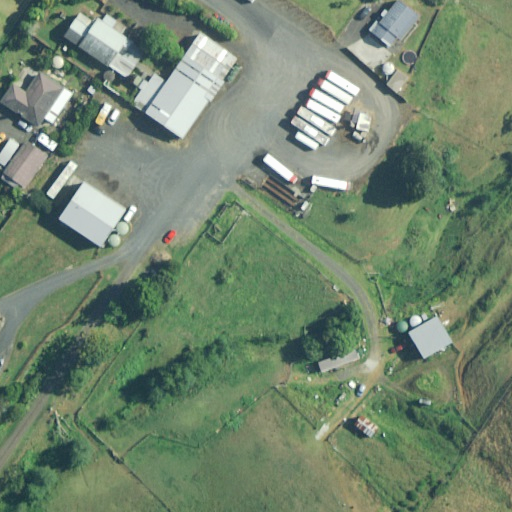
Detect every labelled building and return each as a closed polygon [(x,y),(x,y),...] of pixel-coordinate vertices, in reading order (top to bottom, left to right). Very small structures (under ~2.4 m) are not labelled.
[(420,16),(401,0),(399,0),(379,22),(377,20),(369,29),(391,49),(420,16)] [(81,12),(64,37),(127,79),(148,49),(125,33),(130,26),(108,11),(103,18),(98,15),(94,21),(81,12)] [(231,53),(190,25),(137,102),(178,130),(231,53)] [(65,57),(55,55),(52,65),(63,68),(65,57)] [(408,77),(399,69),(387,84),(396,92),(408,77)] [(66,87),(41,70),(27,91),(14,82),(1,101),(38,127),(66,87)] [(374,116),(362,111),(357,122),(370,127),(374,116)] [(49,156),(28,140),(4,172),(25,187),(49,156)] [(125,210),(84,182),(60,219),(101,246),(125,210)] [(453,342),(439,316),(409,333),(424,358),(453,342)] [(362,358),(358,347),(319,361),(323,372),(362,358)] [(374,433),(358,420),(355,425),(370,437),(374,433)]
